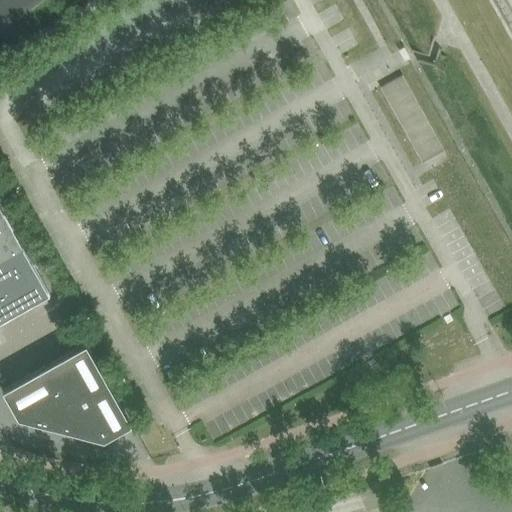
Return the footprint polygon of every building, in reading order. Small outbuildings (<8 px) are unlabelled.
[(511,0),(496,0),(511,28),(511,0)] [(422,162),(444,150),(403,75),(380,87),(422,162)] [(0,260),(24,247),(4,212),(0,213),(0,260)] [(0,260),(0,323),(50,295),(24,247),(0,260)] [(105,441),(133,425),(87,344),(3,390),(19,418),(105,441)]
